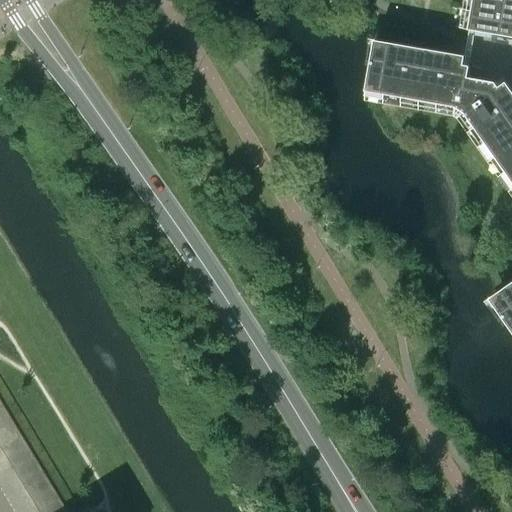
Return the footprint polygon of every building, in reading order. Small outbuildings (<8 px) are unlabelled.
[(511,0),(459,0),(455,26),(454,26),(454,27),(511,37),(511,0)] [(465,56),(374,40),(364,100),(372,102),(453,116),(456,119),(457,118),(511,196),(511,88),(507,82),(498,88),(494,83),(467,78),(469,67),(463,66),(465,56)] [(511,282),(489,298),(511,331),(511,282)] [(0,420),(0,434),(14,426),(7,416),(0,420)] [(14,426),(0,434),(0,448),(20,436),(14,426)] [(0,448),(0,450),(5,459),(26,447),(20,436),(0,448)] [(26,447),(5,459),(11,469),(32,457),(26,447)] [(11,469),(18,480),(38,467),(32,457),(11,469)] [(38,467),(18,480),(24,490),(45,477),(38,467)] [(24,490),(30,500),(51,488),(45,477),(24,490)] [(51,488),(30,500),(36,511),(57,498),(51,488)] [(36,511),(37,511),(57,511),(63,508),(57,498),(36,511)]
